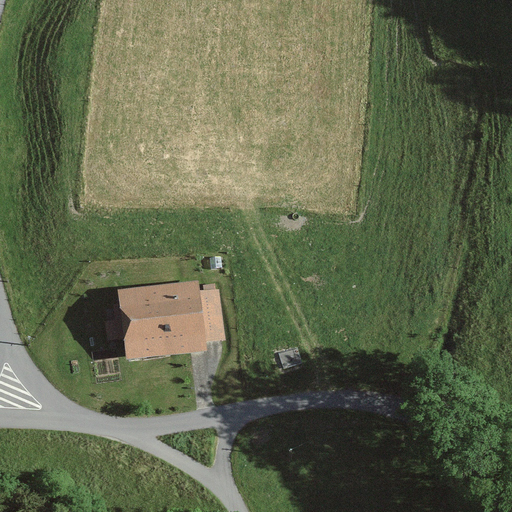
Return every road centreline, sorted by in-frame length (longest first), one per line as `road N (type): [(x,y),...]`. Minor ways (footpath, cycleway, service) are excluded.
road 1 (unclassified): [(509,511),(463,454),(406,410),(329,399),(236,412)]
road 2 (unclassified): [(106,428),(227,489)]
road 3 (unclassified): [(236,412),(106,428)]
